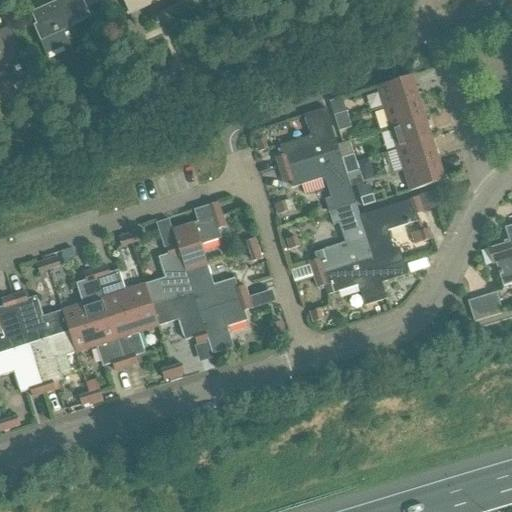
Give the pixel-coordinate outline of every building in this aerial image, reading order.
[(72,27),(91,18),(82,0),(34,0),(26,4),(36,26),(33,27),(46,56),(64,47),(67,53),(81,46),(72,27)] [(184,0),(123,0),(130,15),(163,0),(164,0),(169,8),(185,1),(184,0)] [(322,42),(349,31),(342,16),(316,27),(322,42)] [(22,101),(40,93),(12,32),(0,37),(0,68),(6,65),(22,101)] [(383,110),(418,99),(411,77),(376,88),(383,110)] [(348,121),(346,113),(341,99),(329,103),(333,117),(336,125),(348,121)] [(424,119),(418,99),(383,110),(390,130),(424,119)] [(279,170),(338,151),(337,146),(325,110),(303,117),(310,137),(279,147),(282,157),(275,159),(279,170)] [(431,140),(424,119),(390,130),(396,151),(431,140)] [(351,129),(348,121),(336,125),(338,133),(351,129)] [(431,140),(396,151),(403,171),(437,160),(431,140)] [(259,154),(267,151),(263,141),(255,143),(259,154)] [(292,189),(302,186),(305,196),(325,190),(322,180),(323,179),(329,199),(324,201),(328,214),(355,205),(350,188),(346,176),(344,168),(341,160),(338,151),(279,170),(283,182),(289,180),(292,189)] [(344,168),(356,164),(353,156),(341,160),(344,168)] [(437,160),(403,171),(409,193),(444,182),(437,160)] [(358,172),(356,164),(344,168),(346,176),(358,172)] [(372,196),(359,200),(362,208),(374,204),(372,196)] [(418,198),(359,217),(372,259),(376,271),(403,263),(399,250),(393,251),(387,232),(418,222),(415,213),(422,211),(418,198)] [(275,205),(279,216),(289,213),(286,202),(275,205)] [(185,273),(207,266),(200,246),(221,240),(218,230),(225,228),(217,204),(193,211),(197,223),(172,231),(176,245),(177,245),(185,273)] [(355,205),(328,214),(332,227),(338,225),(344,244),(313,255),(316,264),(309,266),(313,278),(372,259),(359,217),(355,205)] [(164,279),(144,286),(151,307),(192,294),(185,273),(177,245),(176,245),(172,231),(168,221),(156,225),(163,250),(165,249),(167,256),(158,259),(164,279)] [(511,226),(504,229),(508,243),(487,250),(492,266),(495,265),(502,288),(511,284),(511,226)] [(428,230),(419,233),(422,243),(431,240),(428,230)] [(128,236),(131,244),(141,241),(139,233),(128,236)] [(131,244),(128,236),(118,239),(121,248),(131,244)] [(286,241),(289,251),(298,248),(294,238),(286,241)] [(249,253),(257,250),(254,240),(246,243),(249,253)] [(257,250),(249,253),(252,263),(261,261),(257,250)] [(56,259),(46,262),(49,271),(59,267),(56,259)] [(376,271),(372,259),(313,278),(317,289),(324,287),(327,297),(357,287),(364,307),(386,300),(381,285),(407,276),(403,263),(376,271)] [(49,271),(46,262),(36,266),(38,274),(49,271)] [(207,266),(185,273),(192,294),(198,314),(247,299),(243,287),(237,289),(233,280),(213,286),(207,266)] [(151,307),(144,286),(124,292),(118,272),(108,275),(106,268),(94,271),(110,320),(151,307)] [(110,320),(94,271),(83,275),(85,282),(75,285),(82,305),(62,312),(68,333),(110,320)] [(68,333),(62,312),(42,318),(35,298),(26,301),(24,294),(12,298),(27,346),(68,333)] [(198,314),(192,294),(151,307),(157,328),(177,322),(184,342),(194,339),(196,346),(207,342),(198,314)] [(502,315),(496,294),(467,303),(474,324),(502,315)] [(0,355),(27,346),(12,298),(0,301),(2,308),(0,308),(0,355)] [(247,299),(198,314),(207,342),(208,343),(212,356),(233,349),(226,329),(247,322),(244,313),(253,310),(249,298),(247,299)] [(157,328),(151,307),(110,320),(125,369),(137,365),(134,358),(144,355),(137,334),(157,328)] [(312,324),(321,321),(317,311),(309,314),(312,324)] [(125,369),(110,320),(68,333),(75,354),(95,348),(102,369),(111,366),(113,372),(125,369)] [(275,336),(283,333),(280,323),(272,325),(275,336)] [(43,395),(56,391),(53,384),(63,381),(56,360),(75,354),(68,333),(27,346),(39,382),(43,395)] [(27,346),(0,355),(0,378),(14,374),(21,394),(30,391),(32,399),(43,395),(39,382),(27,346)] [(181,366),(170,369),(173,378),(183,374),(181,366)] [(173,378),(170,369),(160,373),(163,381),(173,378)] [(89,394),(89,395),(92,404),(93,406),(103,403),(99,391),(89,394)] [(92,404),(89,395),(89,394),(79,398),(82,407),(92,404)] [(7,421),(10,430),(21,427),(18,417),(7,421)] [(7,421),(0,423),(0,433),(10,430),(7,421)]
